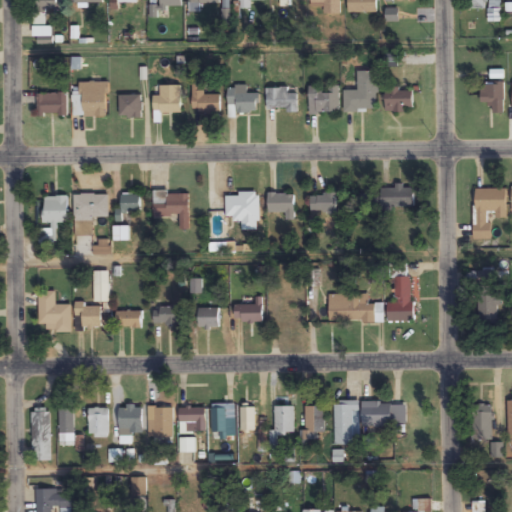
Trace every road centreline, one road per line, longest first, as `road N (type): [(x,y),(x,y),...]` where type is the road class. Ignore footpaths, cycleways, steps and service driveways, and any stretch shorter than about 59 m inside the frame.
road 1 (residential): [(461,511),(447,0)]
road 2 (residential): [(31,511),(23,0)]
road 3 (residential): [(511,359),(0,366)]
road 4 (residential): [(511,153),(0,160)]
